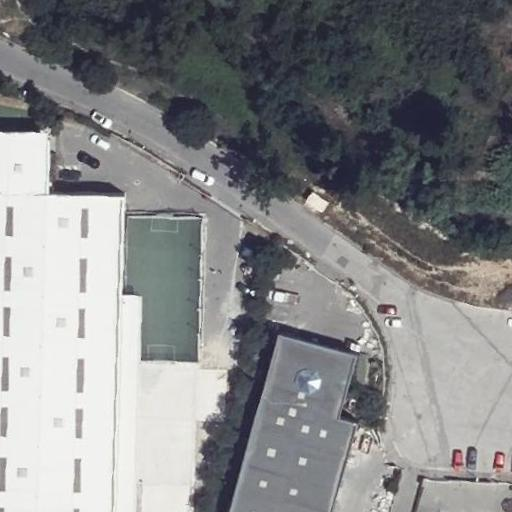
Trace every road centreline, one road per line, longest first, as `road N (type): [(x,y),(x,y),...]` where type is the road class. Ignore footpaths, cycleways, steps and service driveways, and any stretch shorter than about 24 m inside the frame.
road 1 (unclassified): [(511,458),(416,453),(401,441),(408,419),(405,350),(384,290),(250,188),(103,99),(0,52)]
road 2 (unknown): [(223,172),(202,503)]
